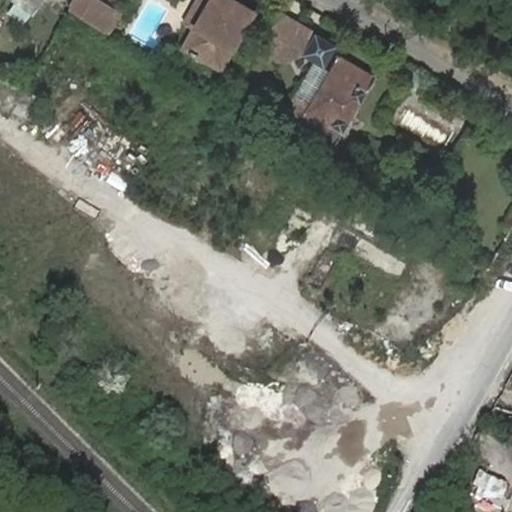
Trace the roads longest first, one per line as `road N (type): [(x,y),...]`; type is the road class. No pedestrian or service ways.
road 1 (unclassified): [(393,511),(465,418),(511,337)]
road 2 (residential): [(511,98),(339,0)]
